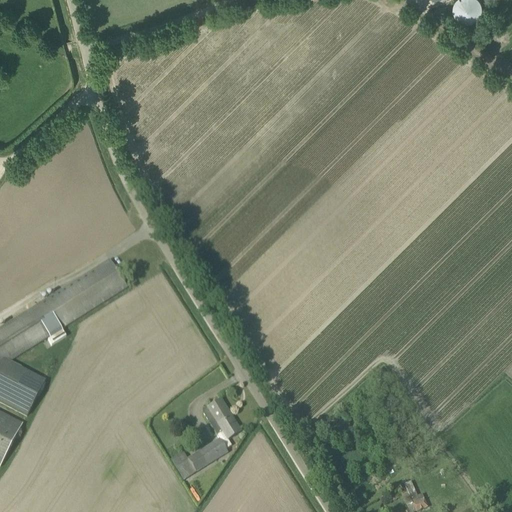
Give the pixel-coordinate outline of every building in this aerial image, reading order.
[(455,15),(456,16),(457,18),(458,19),(460,20),(461,21),(463,22),(465,22),(467,22),(468,23),(470,22),(472,22),(474,21),(475,21),(477,19),(478,18),(480,17),(481,15),(481,14),(482,12),(482,10),(483,8),(483,7),(482,5),(482,3),(481,1),(480,0),(455,0),(454,2),(454,4),(453,6),(453,7),(453,9),(454,11),(454,13),(455,15)] [(0,360),(4,366),(127,289),(109,261),(0,329),(0,360)] [(0,374),(0,402),(29,417),(47,383),(14,367),(8,379),(0,374)] [(228,440),(240,432),(221,401),(202,412),(217,436),(223,432),(228,440)] [(0,467),(0,468),(22,426),(0,414),(0,467)] [(175,468),(184,481),(196,474),(195,473),(228,453),(219,440),(187,460),(175,468)] [(418,497),(414,489),(408,492),(411,498),(405,501),(408,509),(411,508),(412,511),(418,511),(429,508),(423,495),(418,497)]
